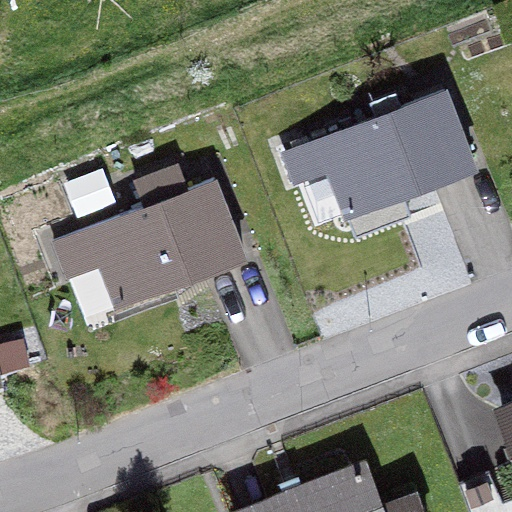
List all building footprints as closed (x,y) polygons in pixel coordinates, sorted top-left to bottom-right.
[(317,138),(347,212),(473,163),(443,87),(399,105),(397,99),(373,108),(376,114),(317,138)] [(243,253),(213,176),(186,186),(177,162),(135,178),(144,203),(53,239),(65,271),(100,257),(117,303),(243,253)] [(112,198),(100,169),(67,182),(79,211),(112,198)] [(235,511),(422,511),(413,490),(376,504),(360,464),(235,511)] [(458,481),(469,511),(504,511),(488,470),(458,481)]
